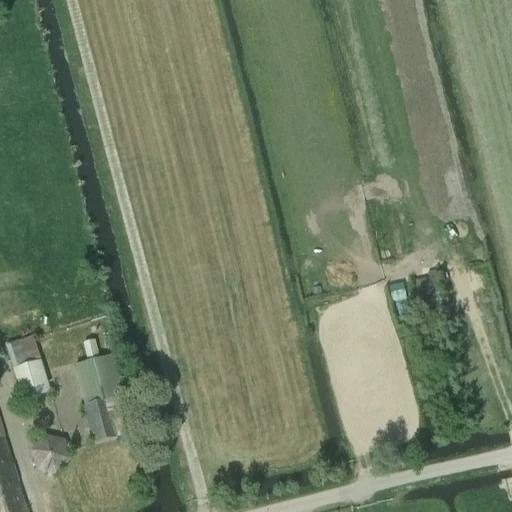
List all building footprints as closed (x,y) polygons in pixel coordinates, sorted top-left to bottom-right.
[(433,279),(411,283),(414,298),(436,294),(433,279)] [(93,343),(81,346),(86,364),(98,361),(93,343)] [(86,364),(75,367),(85,406),(83,407),(93,446),(116,440),(134,435),(113,357),(98,361),(86,364)] [(50,395),(40,363),(12,371),(22,404),(50,395)] [(0,511),(25,511),(0,426),(0,511)] [(55,476),(68,462),(61,442),(44,438),(31,452),(35,469),(55,476)]
